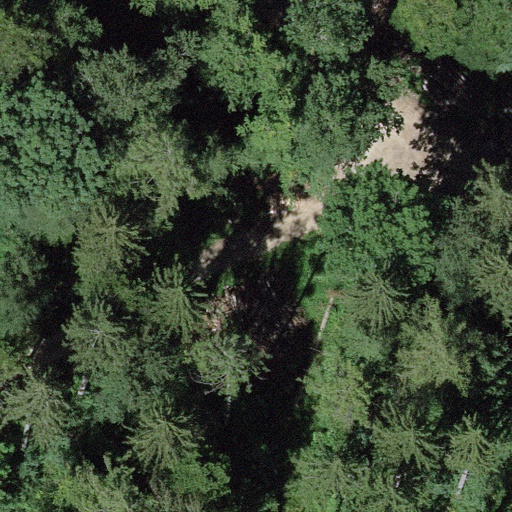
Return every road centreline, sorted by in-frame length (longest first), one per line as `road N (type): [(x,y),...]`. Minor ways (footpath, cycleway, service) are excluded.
road 1 (track): [(0,368),(52,349),(475,130)]
road 2 (track): [(297,0),(511,158)]
